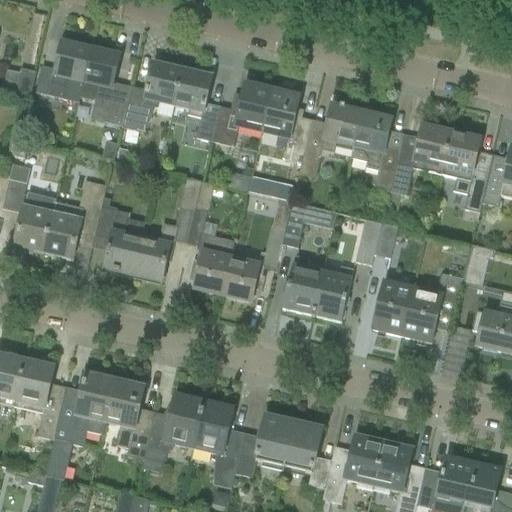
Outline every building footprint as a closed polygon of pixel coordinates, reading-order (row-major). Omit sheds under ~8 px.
[(37,88),(35,96),(61,102),(62,102),(78,106),(79,100),(82,85),(87,65),(91,50),(76,46),(76,48),(61,45),(56,64),(56,65),(55,72),(41,69),(37,88)] [(82,85),(79,100),(95,104),(94,109),(91,122),(122,129),(131,90),(113,86),(118,65),(119,59),(105,55),(106,53),(91,50),(87,65),(82,85)] [(159,107),(173,111),(182,73),(153,66),(146,93),(131,90),(122,129),(144,134),(155,111),(157,112),(159,107)] [(13,102),(28,105),(34,75),(19,72),(13,102)] [(196,142),(211,145),(219,110),(205,106),(211,79),(182,73),(173,111),(187,114),(186,119),(200,122),(196,142)] [(237,131),(262,137),(272,93),(244,87),(242,99),(236,98),(232,113),(219,110),(211,145),(233,150),(237,131)] [(272,93),(262,137),(278,140),(276,149),(284,151),(282,161),(302,166),(303,160),(312,124),(311,124),(309,132),(298,129),(302,114),(296,112),(299,100),(272,93)] [(335,150),(352,154),(361,115),(345,111),(345,108),(339,107),(339,109),(331,107),(326,131),(312,128),(313,124),(312,124),(303,160),(319,164),(321,153),(333,156),(335,150)] [(352,154),(350,162),(368,166),(367,172),(372,173),(378,175),(393,178),(399,152),(389,150),(390,148),(391,141),(387,140),(388,134),(391,122),(361,115),(352,154)] [(413,172),(441,178),(451,136),(422,129),(415,156),(399,152),(393,178),(389,195),(407,199),(413,172)] [(464,212),(479,216),(489,173),(474,169),(480,143),(451,136),(441,178),(455,182),(451,196),(467,199),(464,212)] [(8,158),(25,162),(29,145),(12,142),(8,158)] [(489,173),(481,206),(482,207),(499,210),(502,200),(511,202),(511,149),(511,150),(509,161),(506,161),(504,170),(506,171),(505,177),(489,173)] [(119,151),(116,161),(126,163),(128,154),(119,151)] [(7,191),(2,210),(23,215),(14,250),(42,257),(55,204),(55,202),(28,196),(27,196),(27,198),(24,197),(30,172),(13,168),(7,191)] [(186,182),(179,212),(181,213),(193,216),(194,213),(200,185),(186,182)] [(79,228),(95,232),(96,232),(106,189),(85,184),(79,210),(55,204),(42,257),(71,263),(79,228)] [(200,185),(194,213),(206,216),(207,216),(211,198),(214,188),(200,185)] [(214,188),(211,198),(220,200),(223,190),(214,188)] [(96,232),(94,239),(110,243),(107,254),(103,273),(104,273),(105,271),(112,273),(112,274),(119,276),(119,274),(131,277),(130,279),(132,279),(141,239),(144,227),(126,222),(127,217),(108,212),(110,204),(103,202),(96,232)] [(278,203),(271,231),(284,234),(291,206),(278,203)] [(306,210),(291,206),(284,234),(281,248),(296,252),(306,210)] [(372,259),(380,227),(364,223),(354,266),(370,269),(372,259)] [(397,231),(380,227),(372,259),(390,263),(397,231)] [(141,239),(132,279),(133,280),(133,278),(159,284),(159,286),(160,286),(165,265),(169,265),(174,244),(177,231),(164,228),(160,244),(141,239)] [(195,262),(191,281),(195,282),(193,291),(221,298),(230,260),(230,259),(234,245),(201,237),(198,250),(197,254),(195,262)] [(461,282),(460,290),(484,295),(485,291),(481,290),(488,260),(491,261),(493,254),(469,248),(461,282)] [(287,293),(282,313),(311,319),(321,275),(305,271),(307,262),(295,259),(287,293)] [(230,260),(221,298),(249,305),(251,296),(256,297),(260,277),(261,274),(262,271),(262,268),(230,260)] [(311,319),(310,321),(314,322),(315,320),(341,326),(346,307),(354,273),(340,270),(338,279),(321,275),(311,319)] [(412,297),(402,339),(431,346),(434,332),(436,327),(438,316),(453,319),(460,290),(461,282),(442,278),(437,297),(427,295),(426,301),(412,297)] [(373,333),(402,339),(412,297),(413,291),(384,285),(373,333)] [(511,296),(503,294),(497,318),(477,314),(473,331),(481,333),(477,349),(511,356),(511,296)] [(0,402),(14,406),(24,363),(0,357),(0,402)] [(24,363),(14,406),(28,409),(27,414),(41,418),(36,439),(52,443),(61,403),(64,392),(63,392),(61,400),(46,396),(52,370),(24,363)] [(53,443),(45,479),(60,483),(63,484),(71,447),(83,450),(85,442),(86,435),(100,438),(103,427),(113,384),(84,377),(77,407),(61,403),(52,443),(53,443)] [(143,464),(144,456),(143,456),(150,424),(135,420),(142,390),(113,384),(103,427),(120,431),(116,449),(128,451),(126,460),(143,464)] [(143,464),(141,471),(159,475),(165,461),(170,448),(192,453),(203,405),(172,398),(167,419),(152,416),(150,424),(143,456),(144,456),(143,464)] [(203,405),(192,453),(214,459),(214,472),(214,489),(231,493),(234,477),(242,443),(241,443),(242,437),(227,433),(232,412),(203,405)] [(242,443),(234,477),(251,481),(256,463),(265,465),(284,470),(294,425),(266,419),(259,447),(242,443)] [(294,425),(284,470),(302,474),(310,476),(308,488),(320,490),(324,492),(331,463),(316,460),(319,444),(322,445),(323,439),(321,439),(322,432),(294,425)] [(324,492),(322,503),(323,504),(330,505),(340,508),(346,485),(373,492),(384,446),(355,440),(350,463),(334,459),(333,459),(332,463),(331,463),(324,492)] [(396,511),(415,511),(425,472),(423,479),(407,475),(412,453),(384,446),(373,492),(400,498),(396,511)] [(425,472),(416,511),(417,510),(427,511),(461,511),(462,507),(464,507),(473,467),(446,461),(442,476),(440,486),(424,483),(426,472),(425,472)] [(473,467),(464,507),(485,511),(509,511),(511,503),(511,496),(496,493),(501,474),(473,467)] [(30,476),(27,486),(43,490),(45,479),(30,476)] [(43,490),(37,511),(53,511),(60,483),(45,479),(43,490)] [(119,496),(115,511),(129,511),(133,500),(119,496)] [(129,511),(145,511),(148,503),(133,500),(129,511)]
